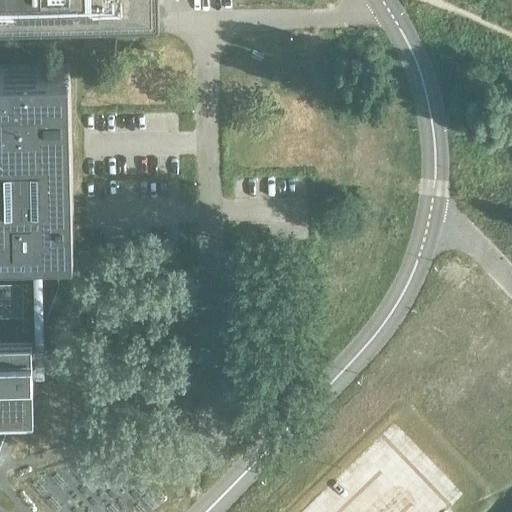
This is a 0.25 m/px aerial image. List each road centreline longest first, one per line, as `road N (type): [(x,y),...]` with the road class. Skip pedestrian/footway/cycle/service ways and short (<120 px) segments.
road 1 (tertiary): [(205,511),(377,332),(423,242),(434,183),(430,114),(412,53),(381,0)]
road 2 (residential): [(0,28),(338,17),(364,0)]
